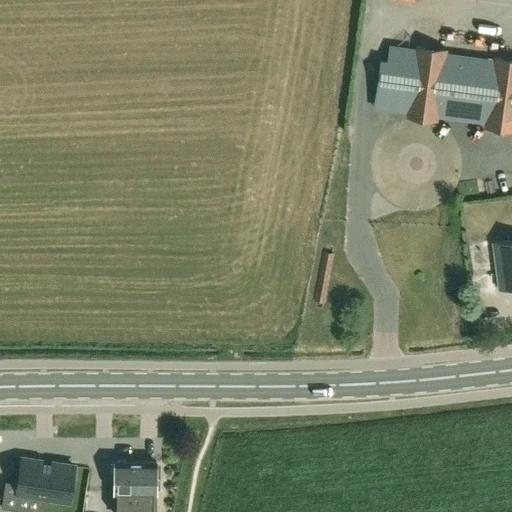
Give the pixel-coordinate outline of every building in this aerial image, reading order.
[(511,131),(511,54),(493,52),(492,59),(447,53),(448,46),(416,41),(415,48),(370,42),(361,104),(406,110),(405,117),(438,121),(439,114),(484,121),(483,128),(511,131)] [(500,289),(511,287),(511,238),(494,241),(500,289)] [(334,254),(323,252),(314,301),(325,303),(334,254)] [(18,494),(69,501),(74,466),(22,458),(19,483),(5,481),(1,507),(16,509),(18,494)] [(114,511),(135,511),(136,461),(127,461),(125,459),(120,459),(118,461),(116,461),(116,463),(111,463),(110,477),(115,478),(115,492),(114,511)] [(136,461),(135,511),(155,511),(156,490),(159,490),(161,488),(161,482),(159,478),(157,478),(157,462),(155,462),(153,460),(148,460),(146,462),(136,461)]
